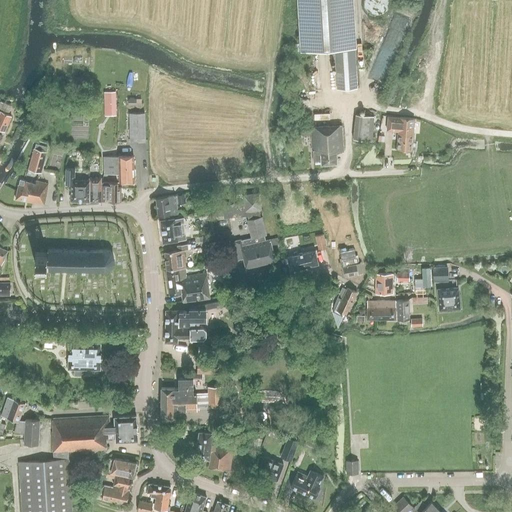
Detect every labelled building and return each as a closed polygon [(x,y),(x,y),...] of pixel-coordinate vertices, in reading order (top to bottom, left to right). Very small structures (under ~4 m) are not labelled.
[(357,88),(351,0),(298,0),(302,51),(334,49),(336,89),(357,88)] [(365,4),(365,8),(365,11),(367,14),(369,16),(372,18),(375,19),(378,19),(381,19),(384,18),(387,16),(389,13),(390,10),(390,7),(390,4),(389,1),(388,0),(366,0),(366,1),(365,4)] [(105,93),(105,104),(116,104),(116,93),(105,93)] [(5,103),(2,108),(2,109),(8,112),(12,105),(5,102),(5,103)] [(0,129),(5,132),(11,116),(2,111),(1,112),(1,111),(0,113),(0,129)] [(129,113),(129,124),(130,142),(137,142),(145,142),(144,113),(129,113)] [(371,141),(374,116),(355,114),(353,139),(371,141)] [(414,118),(399,117),(388,117),(387,130),(398,131),(397,149),(412,151),(414,118)] [(342,125),(310,127),(312,151),(313,151),(313,162),(321,162),(321,163),(336,163),(336,152),(343,152),(342,125)] [(41,173),(46,152),(35,148),(29,169),(41,173)] [(134,175),(135,174),(135,169),(134,168),(133,155),(103,156),(104,174),(119,174),(119,182),(134,182),(134,175)] [(75,168),(66,168),(65,184),(71,184),(71,201),(89,201),(89,186),(89,183),(89,179),(75,179),(75,168)] [(102,177),(89,177),(89,179),(89,183),(89,186),(89,201),(101,201),(101,189),(102,189),(102,182),(102,177)] [(35,184),(32,183),(20,180),(19,185),(15,199),(44,204),(48,184),(36,181),(35,184)] [(101,189),(101,201),(121,202),(121,188),(117,187),(117,182),(102,182),(102,189),(101,189)] [(277,237),(270,239),(266,240),(264,235),(266,235),(262,216),(260,216),(259,209),(261,209),(259,193),(243,194),(244,203),(223,205),(225,218),(237,217),(237,215),(247,214),(249,219),(247,220),(251,238),(240,240),(240,239),(234,241),(237,256),(243,255),(246,267),(275,260),(271,245),(279,244),(277,237)] [(178,196),(175,196),(175,195),(156,198),(158,216),(177,213),(176,203),(185,202),(184,194),(177,195),(178,196)] [(183,217),(175,218),(160,220),(163,242),(186,239),(185,232),(183,217)] [(319,249),(326,247),(323,234),(315,235),(319,249)] [(215,243),(214,235),(199,237),(201,245),(215,243)] [(166,270),(185,267),(183,250),(188,249),(187,244),(177,246),(178,250),(164,252),(166,270)] [(345,248),(339,249),(340,252),(341,258),(343,266),(359,263),(357,255),(355,256),(353,249),(346,251),(345,248)] [(114,261),(114,260),(114,259),(114,257),(113,256),(113,255),(112,253),(110,252),(110,251),(109,251),(108,250),(106,250),(105,250),(65,249),(47,249),(47,252),(35,252),(35,257),(35,258),(35,260),(35,265),(47,265),(47,268),(65,269),(105,269),(106,269),(108,269),(109,268),(111,267),(112,266),(113,264),(113,263),(114,261)] [(318,264),(315,250),(287,257),(290,270),(291,270),(292,270),(301,268),(307,267),(307,266),(317,264),(318,264)] [(360,263),(359,263),(343,266),(345,276),(362,273),(360,263)] [(186,275),(185,267),(166,270),(169,294),(181,293),(183,303),(210,298),(206,273),(186,275)] [(429,268),(422,268),(423,278),(415,279),(415,287),(423,287),(430,286),(429,268)] [(434,280),(448,280),(447,268),(433,268),(434,280)] [(397,273),(397,281),(409,280),(409,272),(397,272),(397,273)] [(375,293),(392,293),(392,281),(392,273),(376,273),(375,293)] [(0,294),(10,295),(10,283),(0,282),(0,294)] [(333,312),(332,312),(338,327),(342,317),(342,316),(344,314),(345,314),(356,291),(347,287),(347,289),(342,287),(340,292),(340,294),(341,296),(342,298),(342,299),(338,297),(333,308),(333,312)] [(458,287),(438,289),(440,310),(460,308),(458,287)] [(217,308),(230,305),(229,299),(216,302),(217,308)] [(377,319),(376,300),(367,300),(367,319),(377,319)] [(386,300),(376,300),(377,319),(386,319),(386,300)] [(395,300),(386,300),(386,319),(396,319),(397,319),(397,301),(395,301),(395,300)] [(408,300),(397,300),(397,301),(397,319),(409,319),(408,300)] [(206,308),(206,304),(189,308),(189,311),(166,310),(165,342),(178,342),(178,338),(181,338),(181,340),(189,340),(189,338),(203,338),(206,336),(206,329),(203,327),(199,327),(199,320),(206,320),(206,308)] [(44,332),(31,331),(30,340),(43,341),(44,332)] [(58,341),(58,332),(45,332),(44,340),(58,341)] [(100,359),(101,353),(100,353),(100,344),(100,343),(69,342),(68,368),(74,368),(74,374),(83,374),(83,368),(100,369),(100,367),(100,359)] [(197,373),(215,374),(215,360),(197,359),(197,373)] [(227,372),(220,373),(221,386),(221,396),(222,402),(229,402),(229,396),(233,396),(232,385),(228,386),(227,372)] [(178,393),(193,393),(193,377),(178,377),(178,387),(178,393)] [(209,407),(222,406),(222,402),(221,396),(221,386),(208,387),(209,407)] [(196,393),(193,393),(178,393),(178,387),(161,387),(161,418),(173,418),(173,410),(188,410),(188,411),(197,411),(196,393)] [(25,421),(19,420),(25,403),(8,397),(1,416),(17,421),(14,433),(25,434),(25,421)] [(109,424),(109,415),(53,418),(53,452),(53,460),(19,462),(21,511),(72,511),(69,459),(68,459),(68,451),(107,450),(106,439),(115,438),(116,442),(136,440),(136,441),(137,441),(137,440),(138,440),(138,439),(137,439),(137,431),(138,431),(137,425),(136,417),(136,416),(136,415),(135,415),(135,416),(114,417),(115,424),(109,424)] [(25,419),(25,421),(25,434),(24,444),(38,445),(40,420),(25,419)] [(230,469),(232,447),(211,445),(211,442),(209,442),(210,433),(199,432),(196,458),(209,460),(208,467),(230,469)] [(263,441),(254,437),(251,444),(260,448),(263,441)] [(291,460),(298,442),(290,439),(283,457),(291,460)] [(319,445),(306,439),(303,447),(316,453),(319,445)] [(111,471),(133,476),(136,462),(128,460),(129,459),(125,458),(124,459),(114,457),(114,458),(109,457),(106,469),(108,470),(107,472),(110,473),(111,471)] [(277,481),(283,464),(264,457),(258,473),(277,481)] [(105,461),(99,460),(96,470),(103,471),(105,461)] [(358,473),(358,460),(346,461),(347,474),(358,473)] [(310,470),(307,476),(297,471),(290,486),(314,497),(315,495),(317,495),(318,492),(317,491),(320,486),(319,486),(323,476),(310,470)] [(113,484),(118,485),(118,488),(112,487),(112,486),(104,485),(103,494),(102,499),(126,504),(129,491),(128,490),(129,488),(130,488),(133,476),(111,471),(110,473),(107,472),(106,476),(115,478),(113,484)] [(103,494),(104,485),(90,483),(89,492),(103,494)] [(167,510),(170,510),(170,506),(168,506),(170,487),(149,484),(147,492),(151,493),(151,497),(156,498),(154,508),(167,510)] [(207,511),(202,510),(206,497),(191,492),(184,511),(207,511)] [(399,502),(407,510),(412,506),(403,497),(399,502)] [(150,511),(152,503),(139,500),(137,510),(139,511),(138,511),(150,511)] [(386,511),(390,509),(381,500),(374,506),(379,511),(386,511)] [(438,511),(439,511),(431,502),(427,506),(421,500),(411,510),(412,511),(438,511)] [(226,511),(229,505),(217,501),(214,511),(212,511),(226,511)] [(400,511),(405,511),(407,510),(399,502),(394,506),(400,511)]
